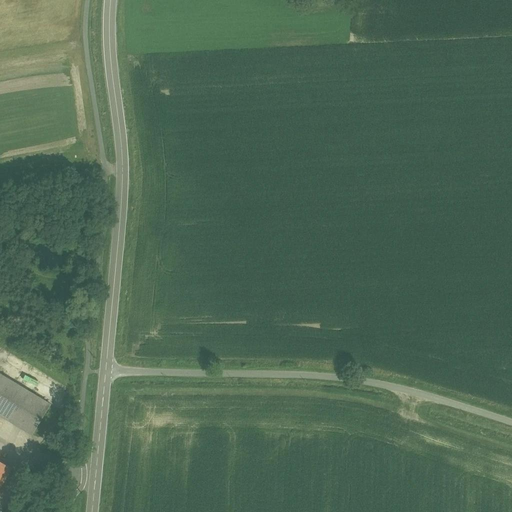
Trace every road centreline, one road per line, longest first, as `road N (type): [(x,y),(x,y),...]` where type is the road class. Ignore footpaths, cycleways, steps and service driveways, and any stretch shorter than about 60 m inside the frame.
road 1 (unclassified): [(511,425),(366,382),(106,372)]
road 2 (secondary): [(115,0),(125,192),(106,372)]
road 3 (secondary): [(106,372),(92,511)]
